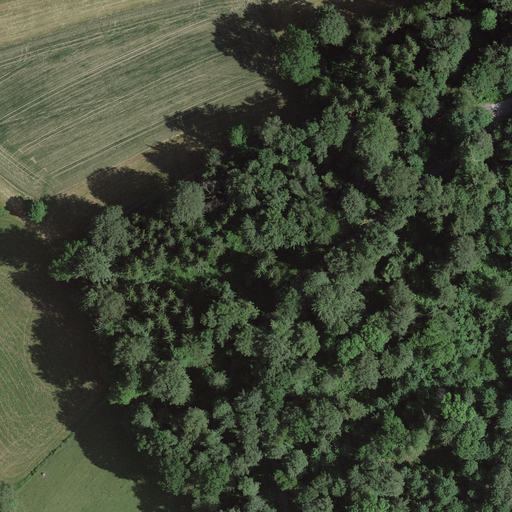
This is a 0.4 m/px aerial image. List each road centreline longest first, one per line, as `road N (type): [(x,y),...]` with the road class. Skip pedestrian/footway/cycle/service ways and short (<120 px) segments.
road 1 (unclassified): [(511,105),(306,276),(267,319),(257,389),(287,511)]
road 2 (track): [(509,107),(249,141),(121,217),(75,255)]
road 3 (track): [(333,511),(359,470),(511,429)]
